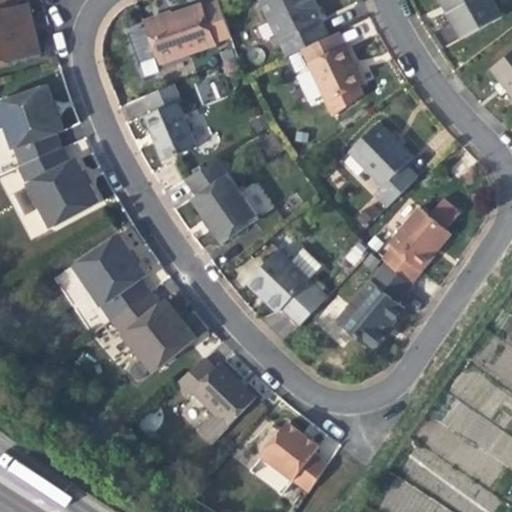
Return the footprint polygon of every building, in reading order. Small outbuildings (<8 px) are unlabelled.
[(0,0),(0,11),(19,7),(17,0),(0,0)] [(286,58),(301,50),(326,39),(314,13),(309,15),(304,6),(309,3),(307,0),(265,0),(260,3),(286,58)] [(492,0),(440,0),(449,15),(463,40),(502,18),(492,0)] [(202,7),(214,42),(229,37),(217,2),(202,7)] [(312,8),(309,3),(304,6),(309,15),(314,13),(312,8)] [(19,7),(0,11),(0,64),(40,55),(34,27),(28,5),(19,7)] [(215,46),(214,42),(202,7),(201,5),(167,16),(168,18),(144,27),(151,47),(157,65),(215,46)] [(168,18),(167,16),(166,13),(142,21),(144,27),(168,18)] [(326,39),(301,50),(326,104),(331,112),(357,100),(353,91),(360,87),(364,85),(351,59),(339,33),(326,39)] [(511,54),(492,70),(502,84),(508,92),(511,96),(511,54)] [(0,105),(18,149),(59,132),(65,129),(56,106),(46,83),(0,101),(0,105)] [(503,96),(508,92),(502,84),(497,88),(500,92),(503,96)] [(144,97),(151,112),(176,101),(179,100),(172,85),(144,97)] [(364,96),(360,87),(353,91),(357,100),(364,96)] [(197,147),(176,101),(151,112),(142,116),(152,139),(162,162),(197,147)] [(350,153),(384,188),(407,166),(416,158),(400,142),(382,123),(350,153)] [(59,132),(18,149),(24,164),(65,148),(59,132)] [(31,180),(71,159),(65,148),(24,164),(31,180)] [(71,159),(31,180),(46,207),(49,206),(59,223),(102,200),(90,178),(79,155),(71,159)] [(188,179),(200,195),(230,174),(218,157),(188,179)] [(407,166),(384,188),(377,196),(388,207),(418,178),(407,166)] [(230,174),(200,195),(195,199),(212,221),(227,241),(261,216),(230,174)] [(448,227),(460,211),(442,196),(430,212),(448,227)] [(394,249),(421,271),(433,256),(432,255),(441,245),(450,234),(419,207),(388,244),(394,249)] [(105,307),(140,281),(148,275),(133,255),(117,235),(78,264),(91,281),(87,284),(105,307)] [(327,263),(308,245),(295,258),(314,277),(327,263)] [(314,277),(295,258),(283,246),(251,279),(264,291),(267,288),(285,305),(302,322),(329,295),(312,278),(314,277)] [(421,271),(394,249),(383,261),(386,264),(410,284),(421,271)] [(412,286),(410,284),(386,264),(335,324),(371,355),(385,338),(382,335),(390,326),(402,312),(395,306),(412,286)] [(140,281),(105,307),(113,319),(148,292),(140,281)] [(267,288),(264,291),(274,302),(282,309),(285,305),(267,288)] [(124,333),(159,306),(148,292),(113,319),(124,333)] [(167,300),(159,306),(124,333),(140,355),(143,352),(155,368),(195,338),(182,321),(167,300)] [(190,396),(195,391),(217,369),(203,356),(177,384),(190,396)] [(217,412),(230,424),(257,396),(239,378),(223,363),(217,369),(195,391),(217,412)] [(473,455),(511,463),(511,440),(492,435),(494,426),(464,418),(467,406),(455,403),(448,435),(466,439),(460,464),(470,467),(473,455)] [(212,442),(230,424),(217,412),(200,430),(212,442)] [(306,437),(287,422),(262,455),(308,490),(327,465),(312,454),(318,446),(306,437)] [(378,509),(382,511),(492,511),(503,494),(417,443),(378,509)]
